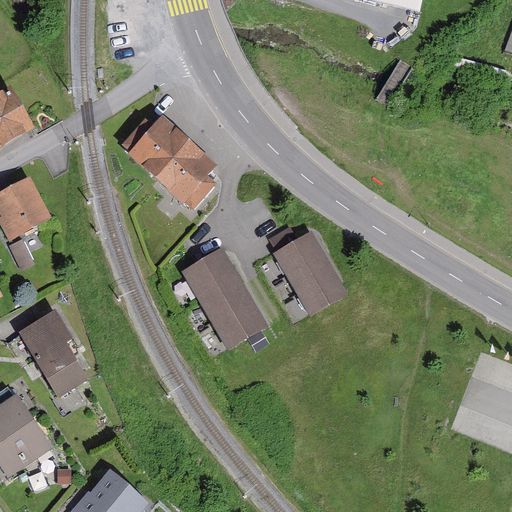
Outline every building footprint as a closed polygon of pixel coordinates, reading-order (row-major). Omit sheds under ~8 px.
[(429,0),(338,0),(425,19),(429,0)] [(0,98),(0,143),(37,124),(19,89),(0,98)] [(156,128),(146,119),(122,147),(193,209),(215,183),(211,180),(224,165),(167,116),(156,128)] [(0,209),(4,216),(0,218),(0,229),(7,243),(55,218),(34,177),(0,195),(0,209)] [(268,240),(310,316),(347,296),(314,235),(297,245),(288,229),(268,240)] [(25,240),(10,248),(22,271),(37,263),(25,240)] [(227,246),(185,269),(229,349),(271,325),(227,246)] [(61,308),(18,333),(57,398),(92,377),(72,342),(78,338),(61,308)] [(20,395),(0,408),(0,464),(7,474),(52,443),(20,395)] [(80,468),(64,467),(62,487),(78,488),(80,468)] [(158,511),(165,505),(163,503),(128,471),(105,496),(102,493),(84,511),(79,511),(78,511),(158,511)]
